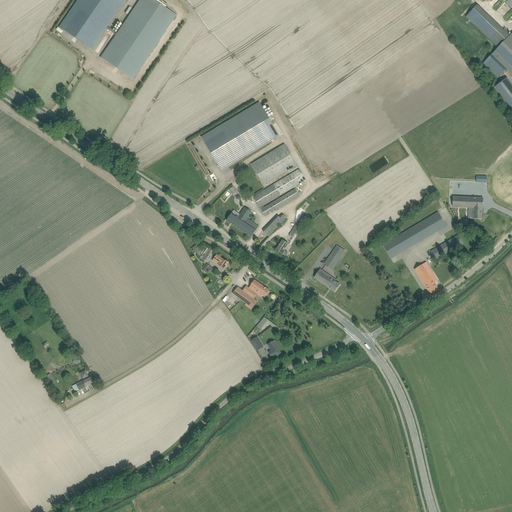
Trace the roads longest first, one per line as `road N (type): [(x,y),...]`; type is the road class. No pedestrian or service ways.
road 1 (tertiary): [(357,334),(0,86)]
road 2 (unclassified): [(65,511),(174,453),(244,387),(357,334)]
road 3 (track): [(76,400),(168,346),(253,257)]
road 4 (tertiary): [(432,511),(400,394),(364,341)]
road 5 (unclassified): [(364,341),(460,280),(511,233)]
